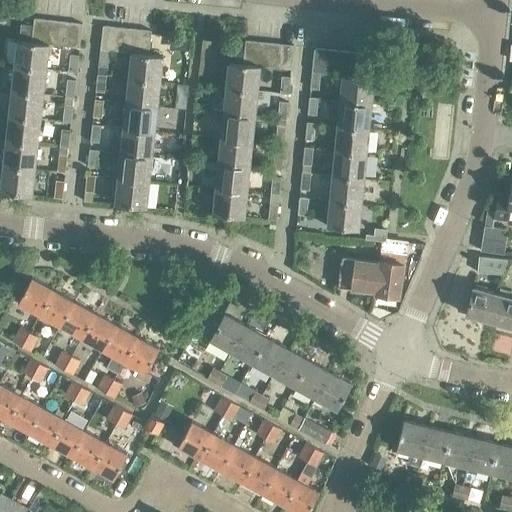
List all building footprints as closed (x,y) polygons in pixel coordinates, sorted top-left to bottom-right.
[(45,43),(48,19),(35,18),(32,41),(45,43)] [(57,44),(60,20),(48,19),(45,43),(49,43),(57,44)] [(57,44),(68,46),(71,21),(60,20),(57,44)] [(80,47),(83,23),(71,21),(68,46),(80,47)] [(114,50),(116,26),(104,25),(101,49),(110,50),(114,50)] [(114,51),(125,52),(128,28),(116,26),(114,51)] [(137,52),(139,29),(128,28),(125,52),(132,52),(137,52)] [(150,54),(153,30),(139,29),(137,52),(150,54)] [(46,68),(49,43),(45,43),(18,39),(15,65),(46,68)] [(257,65),(260,42),(247,40),(244,64),(257,65)] [(268,67),(271,43),(260,42),(257,65),(260,66),(260,67),(268,67)] [(280,69),(283,44),(271,43),(268,67),(280,69)] [(293,70),(295,45),(283,44),(280,69),(293,70)] [(323,73),(325,73),(328,50),(316,48),(313,72),(323,73)] [(108,66),(110,50),(101,49),(99,65),(108,66)] [(328,50),(325,73),(337,75),(340,51),(328,50)] [(352,52),(340,51),(337,75),(343,75),(349,76),(352,52)] [(161,81),(163,56),(150,54),(137,52),(132,52),(129,78),(161,81)] [(363,53),(352,52),(349,76),(361,77),(363,53)] [(78,71),(80,54),(71,53),(69,70),(78,71)] [(258,91),(260,67),(260,66),(257,65),(244,64),(229,62),(227,88),(258,91)] [(43,93),(46,68),(15,65),(12,90),(43,93)] [(321,90),(323,73),(313,72),(312,89),(321,90)] [(105,92),(107,75),(98,73),(96,91),(105,92)] [(349,76),(343,75),(340,100),(372,104),(375,78),(361,77),(349,76)] [(292,77),(283,77),(282,93),(290,94),(292,77)] [(75,95),(77,79),(68,78),(66,94),(75,95)] [(158,106),(161,81),(129,78),(126,103),(158,106)] [(255,116),(258,91),(227,88),(224,113),(255,116)] [(41,118),(43,93),(12,90),(9,115),(41,118)] [(318,116),(320,98),(311,97),(309,115),(318,116)] [(102,116),(104,100),(95,99),(93,115),(102,116)] [(370,129),(372,104),(340,100),(338,125),(370,129)] [(288,120),(290,103),(281,102),(279,119),(288,120)] [(71,121),(73,104),(66,103),(64,120),(71,121)] [(155,131),(158,106),(126,103),(123,128),(155,131)] [(252,141),(255,116),(224,113),(221,138),(252,141)] [(38,143),(41,118),(9,115),(7,140),(38,143)] [(315,141),(317,124),(308,123),(306,140),(315,141)] [(99,141),(101,125),(92,124),(90,140),(99,141)] [(367,154),(370,129),(338,125),(335,150),(367,154)] [(285,144),(287,128),(278,127),(276,143),(285,144)] [(69,145),(71,129),(62,128),(61,144),(69,145)] [(152,156),(155,131),(123,128),(121,153),(152,156)] [(250,166),(252,141),(221,138),(219,163),(250,166)] [(35,168),(38,143),(7,140),(4,165),(35,168)] [(313,166),(314,149),(305,148),(303,165),(313,166)] [(96,168),(98,150),(89,149),(87,167),(96,168)] [(364,179),(367,154),(335,150),(333,176),(364,179)] [(66,171),(68,153),(60,152),(57,170),(66,171)] [(285,153),(276,152),(274,169),(283,170),(285,153)] [(150,181),(152,156),(121,153),(118,177),(150,181)] [(216,188),(247,191),(250,166),(219,163),(216,188)] [(32,194),(35,168),(4,165),(1,191),(32,194)] [(310,191),(312,174),(303,173),(301,190),(310,191)] [(93,192),(95,175),(86,174),(84,191),(93,192)] [(362,204),(364,179),(333,176),(330,201),(362,204)] [(147,207),(150,181),(118,177),(115,203),(147,207)] [(282,178),(273,177),(271,193),(281,194),(282,178)] [(63,197),(65,180),(56,179),(54,196),(63,197)] [(511,207),(511,181),(510,195),(498,193),(493,219),(509,221),(511,207)] [(213,214),(244,217),(247,191),(216,189),(213,214)] [(307,216),(309,198),(300,197),(298,216),(307,216)] [(362,204),(330,201),(328,230),(354,233),(354,229),(359,230),(362,204)] [(278,221),(280,203),(271,202),(269,220),(278,221)] [(483,239),(506,243),(508,230),(485,226),(483,239)] [(483,239),(481,250),(504,254),(506,243),(483,239)] [(402,263),(403,254),(390,253),(389,261),(380,260),(380,261),(376,291),(377,291),(376,294),(400,297),(404,263),(402,263)] [(376,291),(380,261),(344,257),(340,286),(376,291)] [(502,275),(505,259),(478,258),(477,273),(502,275)] [(39,314),(52,290),(32,278),(18,302),(39,314)] [(491,321),(498,294),(473,287),(466,314),(491,321)] [(39,314),(60,325),(73,301),(52,290),(39,314)] [(511,297),(498,294),(491,321),(511,326),(511,297)] [(73,301),(60,325),(82,338),(95,313),(73,301)] [(82,338),(101,348),(115,324),(95,313),(82,338)] [(230,351),(245,324),(225,313),(210,339),(230,351)] [(125,361),(138,337),(115,324),(101,348),(115,356),(110,367),(121,373),(126,362),(125,361)] [(230,351),(251,363),(266,336),(245,324),(230,351)] [(22,346),(30,332),(22,328),(14,342),(22,346)] [(31,351),(38,337),(30,332),(22,346),(31,351)] [(251,363),(273,374),(287,348),(266,336),(251,363)] [(145,372),(158,348),(138,337),(125,361),(126,362),(145,372)] [(9,349),(0,344),(0,365),(1,366),(9,349)] [(273,374),(295,387),(310,361),(287,348),(273,374)] [(57,365),(66,369),(73,356),(73,355),(65,352),(57,365)] [(73,356),(66,369),(74,374),(81,361),(73,356)] [(32,377),(40,363),(32,359),(24,373),(32,377)] [(295,387),(315,398),(330,372),(310,361),(295,387)] [(41,382),(48,368),(40,363),(32,377),(41,382)] [(221,371),(214,367),(207,379),(214,383),(221,371)] [(228,375),(221,371),(214,383),(221,386),(228,375)] [(315,398),(337,411),(352,384),(330,372),(315,398)] [(106,392),(113,378),(105,374),(97,388),(106,392)] [(114,397),(122,383),(113,378),(106,392),(114,397)] [(75,402),(82,387),(73,382),(65,397),(75,402)] [(0,414),(7,419),(20,394),(1,383),(0,383),(0,414)] [(82,387),(75,402),(83,406),(91,391),(82,387)] [(251,403),(258,407),(265,395),(258,391),(251,403)] [(29,431),(43,406),(20,394),(7,419),(29,431)] [(144,395),(135,398),(139,408),(147,405),(144,395)] [(272,399),(265,395),(258,407),(265,411),(272,399)] [(214,411),(223,416),(231,402),(222,397),(214,411)] [(231,420),(239,406),(231,402),(223,416),(231,420)] [(115,423),(123,409),(115,404),(107,418),(115,423)] [(50,443),(64,418),(43,406),(29,431),(50,443)] [(124,428),(131,414),(123,409),(115,423),(124,428)] [(299,429),(305,418),(296,413),(290,424),(299,429)] [(164,421),(151,414),(144,426),(157,434),(164,421)] [(71,454),(85,429),(64,418),(50,443),(71,454)] [(330,432),(305,418),(299,429),(324,443),(330,432)] [(192,421),(178,445),(199,457),(213,433),(192,421)] [(266,421),(258,435),(265,439),(273,424),(266,421)] [(427,426),(426,426),(403,421),(396,449),(410,453),(408,463),(418,466),(420,455),(427,426)] [(273,424),(265,439),(275,444),(283,430),(273,424)] [(420,455),(442,461),(449,432),(427,426),(420,455)] [(94,467),(108,442),(85,429),(71,454),(94,467)] [(442,461),(468,467),(475,438),(449,432),(442,461)] [(213,433),(199,457),(221,469),(234,444),(213,433)] [(468,467),(493,473),(500,444),(475,438),(468,467)] [(114,478),(128,453),(108,442),(94,467),(114,478)] [(299,457),(307,462),(315,448),(306,443),(299,457)] [(234,444),(221,469),(242,481),(255,456),(234,444)] [(493,473),(511,477),(511,447),(500,444),(493,473)] [(315,466),(323,452),(315,448),(307,462),(315,466)] [(255,456),(242,481),(263,492),(276,468),(255,456)] [(276,468),(263,492),(284,504),(298,480),(276,468)] [(416,475),(408,473),(405,485),(413,487),(416,475)] [(423,477),(416,475),(413,487),(421,488),(423,477)] [(298,480),(284,504),(298,511),(307,511),(319,491),(298,480)] [(463,486),(455,484),(452,496),(460,498),(463,486)] [(470,488),(463,486),(460,498),(468,500),(470,488)] [(0,511),(1,511),(10,498),(0,492),(0,511)] [(509,497),(501,495),(499,507),(506,509),(509,497)] [(6,511),(21,511),(24,506),(13,500),(6,511)]
